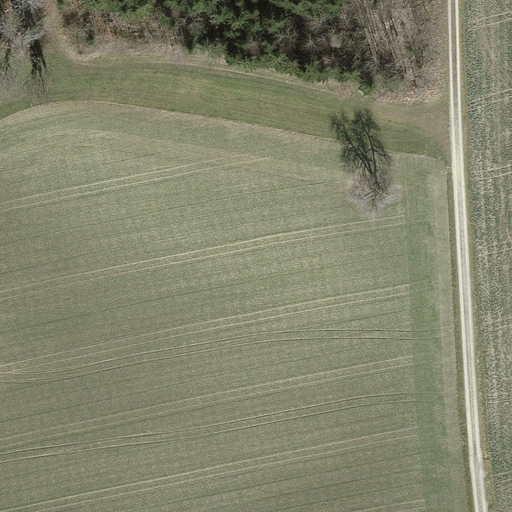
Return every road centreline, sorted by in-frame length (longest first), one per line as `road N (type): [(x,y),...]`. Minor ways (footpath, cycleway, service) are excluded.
road 1 (track): [(60,50),(232,71),(460,134)]
road 2 (track): [(491,511),(460,134)]
road 3 (track): [(460,134),(455,0)]
